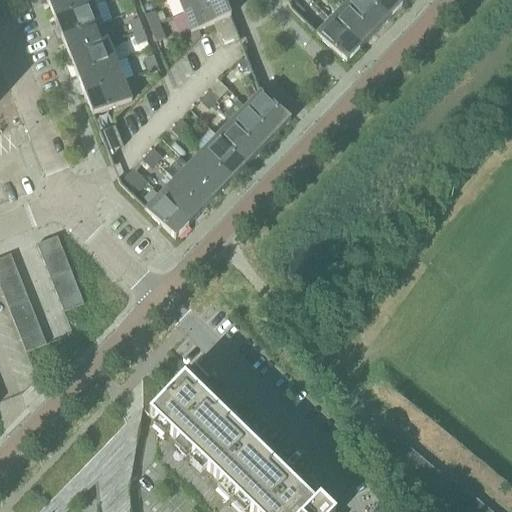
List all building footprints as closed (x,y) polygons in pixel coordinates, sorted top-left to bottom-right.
[(54,23),(94,7),(90,0),(56,0),(47,4),(54,23)] [(132,5),(129,0),(118,0),(122,9),(132,5)] [(177,0),(184,16),(222,0),(177,0)] [(239,40),(222,0),(184,16),(191,35),(214,26),(222,46),(239,40)] [(351,0),(345,7),(375,36),(389,22),(366,0),(351,0)] [(396,0),(366,0),(389,22),(404,7),(396,0)] [(305,13),(296,4),(290,10),(291,12),(298,20),(305,13)] [(101,26),(94,7),(54,23),(62,42),(101,26)] [(345,7),(331,22),(361,51),(375,36),(345,7)] [(145,17),(150,29),(159,25),(155,14),(145,17)] [(142,32),(138,20),(129,24),(133,35),(142,32)] [(331,22),(316,37),(347,66),(361,51),(331,22)] [(69,61),(109,45),(101,26),(62,42),(69,61)] [(150,29),(156,44),(165,41),(159,26),(150,29)] [(147,43),(142,32),(133,35),(138,47),(147,43)] [(116,64),(109,45),(69,61),(77,80),(116,64)] [(250,73),(244,57),(238,63),(243,76),(250,73)] [(148,73),(158,70),(153,58),(144,62),(148,73)] [(84,99),(124,83),(116,64),(77,80),(84,99)] [(132,103),(124,83),(84,99),(92,118),(132,103)] [(210,93),(204,98),(214,107),(219,102),(210,93)] [(275,139),(290,123),(260,94),(245,109),(275,139)] [(204,98),(199,103),(209,113),(214,107),(204,98)] [(275,139),(245,109),(231,124),(261,153),(275,139)] [(181,122),(176,127),(185,137),(191,131),(181,122)] [(261,153),(231,124),(217,139),(247,168),(261,153)] [(176,127),(171,133),(180,142),(185,137),(176,127)] [(99,135),(109,161),(122,149),(123,148),(123,147),(115,128),(99,135)] [(247,168),(217,139),(202,153),(233,183),(247,168)] [(153,151),(148,157),(157,166),(162,161),(153,151)] [(233,183),(202,153),(188,168),(218,197),(233,183)] [(148,157),(142,162),(152,171),(157,166),(148,157)] [(218,197),(188,168),(174,182),(204,212),(218,197)] [(135,189),(125,180),(119,185),(120,187),(128,195),(135,189)] [(204,212),(174,182),(160,197),(190,227),(204,212)] [(190,227),(160,197),(145,212),(175,241),(190,227)] [(58,238),(0,261),(0,287),(4,298),(64,274),(73,297),(24,348),(32,367),(57,342),(69,353),(110,310),(104,305),(113,296),(119,301),(121,299),(58,238)] [(206,404),(211,400),(188,377),(183,382),(175,391),(174,390),(173,392),(169,397),(154,412),(153,412),(152,413),(152,414),(149,416),(149,417),(148,417),(150,419),(172,440),(192,459),(193,460),(246,511),(326,511),(319,504),(314,509),(226,423),(206,404)] [(372,450),(445,511),(490,511),(452,480),(450,483),(388,431),(373,450),(372,450)]
